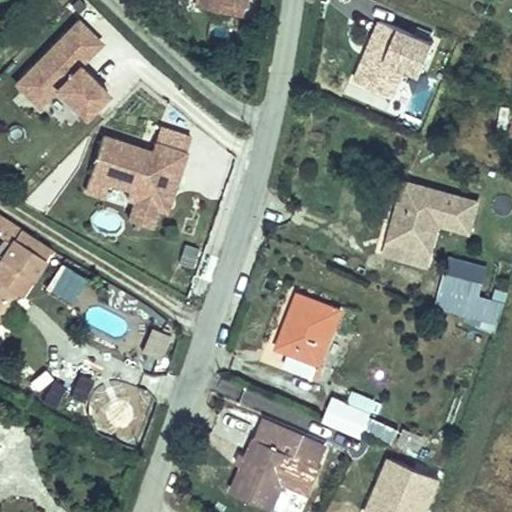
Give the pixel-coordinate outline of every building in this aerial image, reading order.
[(183,0),(182,7),(228,12),(230,0),(183,0)] [(11,81),(38,108),(55,90),(84,118),(110,91),(82,63),(104,41),(76,14),(11,81)] [(394,100),(406,68),(421,73),(434,38),(376,15),(350,83),(394,100)] [(355,23),(346,31),(361,46),(369,38),(355,23)] [(159,123),(153,146),(100,131),(82,192),(104,199),(109,183),(131,189),(123,218),(162,229),(189,131),(159,123)] [(211,144),(204,160),(205,160),(193,189),(218,200),(238,155),(211,144)] [(462,227),(469,197),(394,178),(379,238),(424,248),(431,219),(462,227)] [(357,220),(363,183),(342,179),(336,216),(357,220)] [(11,291),(41,244),(0,217),(0,301),(8,288),(11,291)] [(421,262),(424,248),(379,238),(376,252),(421,262)] [(198,268),(203,248),(184,243),(179,263),(198,268)] [(441,251),(425,302),(482,325),(492,298),(459,286),(467,260),(441,251)] [(60,262),(47,288),(71,300),(84,274),(60,262)] [(289,285),(266,339),(283,348),(276,363),(307,376),(336,305),(289,285)] [(158,356),(165,333),(147,327),(140,349),(158,356)] [(44,365),(27,382),(37,392),(54,376),(44,365)] [(324,393),(313,418),(348,433),(358,408),(324,393)] [(256,418),(226,495),(264,510),(273,484),(294,492),(314,442),(256,418)] [(400,426),(394,440),(413,448),(419,434),(400,426)] [(382,462),(360,511),(413,511),(427,482),(382,462)]
